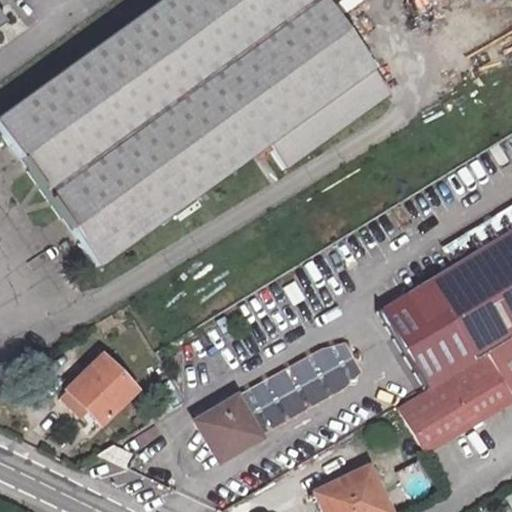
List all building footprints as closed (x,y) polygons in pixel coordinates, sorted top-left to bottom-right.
[(0,132),(95,264),(267,141),(284,165),(388,88),(323,0),(152,0),(0,111),(0,132)] [(487,353),(511,337),(511,231),(403,299),(420,326),(445,311),(476,360),(487,353)] [(511,401),(511,337),(487,353),(489,356),(398,411),(423,454),(511,401)] [(98,426),(134,391),(98,357),(63,392),(98,426)] [(221,460),(256,438),(231,400),(197,422),(221,460)] [(95,456),(123,469),(129,455),(110,446),(95,456)] [(384,511),(364,469),(316,494),(317,498),(310,502),(314,511),(384,511)]
